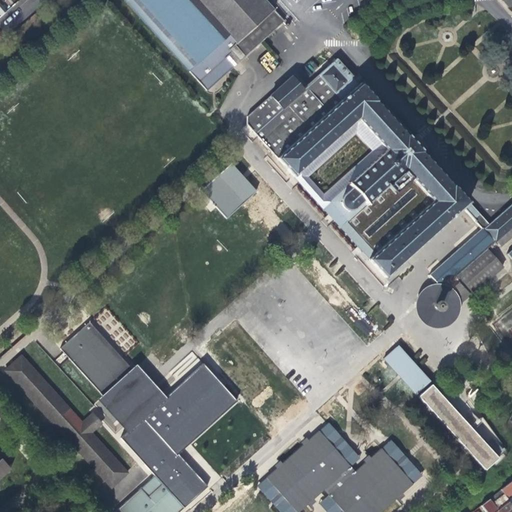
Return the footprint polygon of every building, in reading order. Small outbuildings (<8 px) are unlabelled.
[(284,21),(264,0),(125,0),(206,90),(233,67),(225,58),(231,52),(239,61),(284,21)] [(233,67),(239,61),(231,52),(225,58),(233,67)] [(385,150),(408,175),(432,201),(367,259),(384,278),(462,208),(472,220),(478,215),(450,184),(450,185),(421,153),(422,152),(404,132),(403,133),(375,102),(376,101),(359,82),(358,83),(335,59),(301,90),(290,78),(248,115),(248,124),(262,139),(324,83),(335,95),(340,100),(276,158),(293,176),(357,119),(385,150)] [(262,139),(273,151),(335,95),(324,83),(262,139)] [(271,152),(276,158),(340,100),(335,95),(273,151),(271,152)] [(400,181),(396,177),(346,221),(328,201),(385,150),(357,119),(293,176),(367,259),(432,201),(408,175),(402,180),(400,181)] [(408,175),(385,150),(328,201),(346,221),(396,177),(400,181),(408,175)] [(255,192),(230,164),(200,192),(225,219),(255,192)] [(257,194),(243,206),(278,244),(291,232),(257,194)] [(511,224),(511,203),(482,229),(481,228),(428,276),(437,286),(444,286),(456,276),(472,293),(501,267),(485,249),(492,243),(511,224)] [(499,250),(511,238),(511,224),(492,243),(499,250)] [(299,268),(332,304),(345,292),(313,256),(299,268)] [(419,296),(416,306),(419,316),(425,323),(436,328),(445,325),(454,317),(457,308),(455,298),(448,290),(437,287),(426,289),(419,296)] [(334,306),(368,343),(381,331),(347,294),(334,306)] [(205,352),(273,430),(304,402),(237,324),(205,352)] [(133,376),(90,327),(60,354),(104,402),(133,376)] [(382,359),(415,395),(428,383),(410,363),(395,347),(382,359)] [(126,472),(90,434),(81,424),(19,356),(3,371),(110,487),(126,472)] [(142,368),(133,376),(104,402),(101,405),(127,430),(123,438),(188,509),(213,486),(184,458),(242,407),(208,369),(173,403),(142,368)] [(429,384),(416,396),(483,468),(496,456),(429,384)] [(90,416),(81,424),(90,434),(99,426),(90,416)] [(326,427),(317,435),(319,437),(328,429),(326,427)] [(357,461),(328,429),(319,437),(348,469),(357,461)] [(317,435),(264,481),(267,484),(319,437),(317,435)] [(299,511),(321,493),(326,498),(329,502),(337,511),(381,511),(410,487),(381,454),(373,461),(371,458),(353,474),(348,469),(319,437),(267,484),(292,511),(299,511)] [(388,444),(379,452),(381,454),(390,446),(388,444)] [(390,446),(381,454),(410,487),(419,479),(390,446)] [(381,454),(379,452),(371,458),(373,461),(381,454)] [(152,478),(139,490),(148,500),(161,488),(152,478)] [(289,511),(266,485),(267,484),(264,481),(255,489),(274,511),(289,511)] [(511,482),(500,491),(507,500),(511,496),(511,482)] [(289,511),(292,511),(267,484),(266,485),(289,511)] [(148,500),(139,490),(114,511),(179,511),(181,510),(161,488),(148,500)] [(507,504),(509,503),(507,500),(500,491),(494,496),(488,500),(497,511),(507,504)] [(317,506),(320,510),(329,502),(326,498),(317,506)] [(511,511),(511,510),(507,504),(497,511),(488,500),(486,501),(480,506),(484,511),(511,511)] [(321,511),(337,511),(329,502),(320,510),(321,511)]
